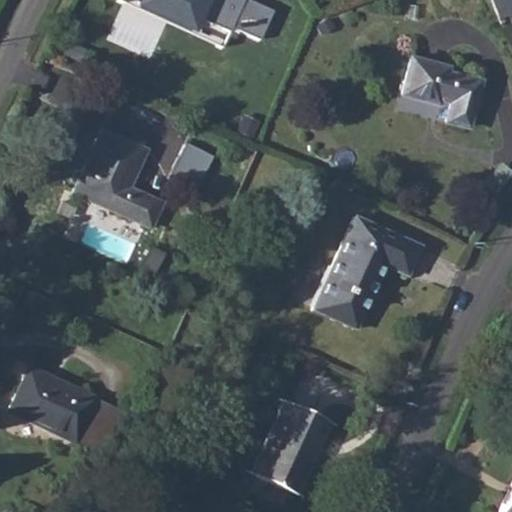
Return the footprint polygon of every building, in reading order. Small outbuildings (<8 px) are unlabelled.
[(149,0),(143,13),(224,50),(235,26),(197,9),(201,0),(149,0)] [(408,58),(399,95),(436,104),(437,100),(448,103),(443,121),(466,126),(478,81),(444,72),(445,67),(408,58)] [(99,130),(71,193),(149,227),(159,203),(127,189),(145,151),(99,130)] [(352,217),(311,309),(353,328),(382,265),(405,275),(418,245),(352,217)] [(22,377),(6,412),(73,441),(93,397),(27,367),(22,377)] [(281,400),(248,473),(294,493),(326,420),(281,400)] [(511,492),(509,498),(504,496),(497,511),(511,511),(511,480),(508,487),(511,488),(511,492)]
